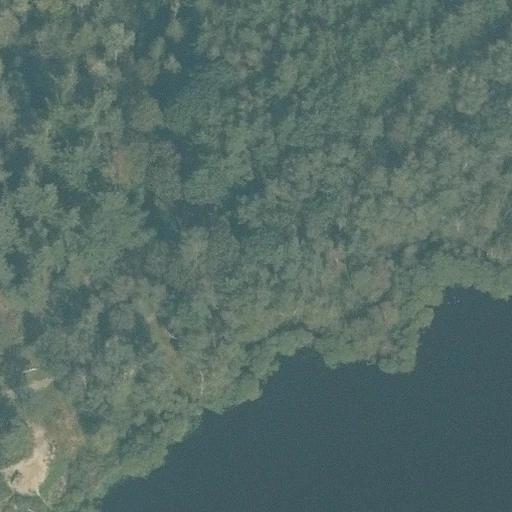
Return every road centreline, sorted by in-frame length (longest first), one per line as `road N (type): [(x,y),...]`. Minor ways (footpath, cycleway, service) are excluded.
road 1 (track): [(0,350),(36,345),(511,37)]
road 2 (track): [(146,323),(167,0)]
